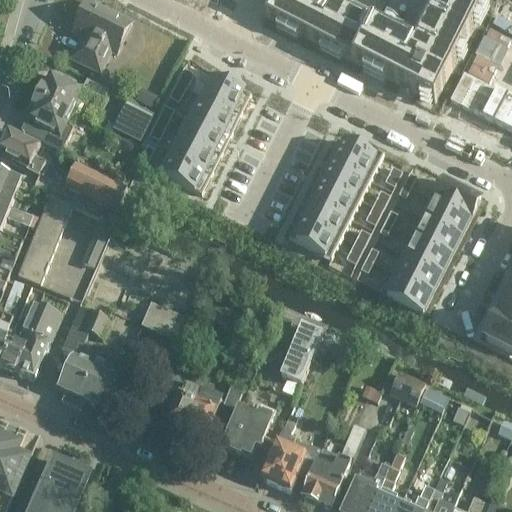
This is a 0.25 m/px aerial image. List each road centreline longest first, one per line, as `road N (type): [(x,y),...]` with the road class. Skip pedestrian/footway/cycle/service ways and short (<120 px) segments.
road 1 (tertiary): [(240,511),(0,400)]
road 2 (residential): [(316,81),(511,185)]
road 3 (residential): [(157,0),(316,81)]
road 4 (residential): [(316,81),(247,223)]
road 5 (residential): [(511,221),(459,333)]
